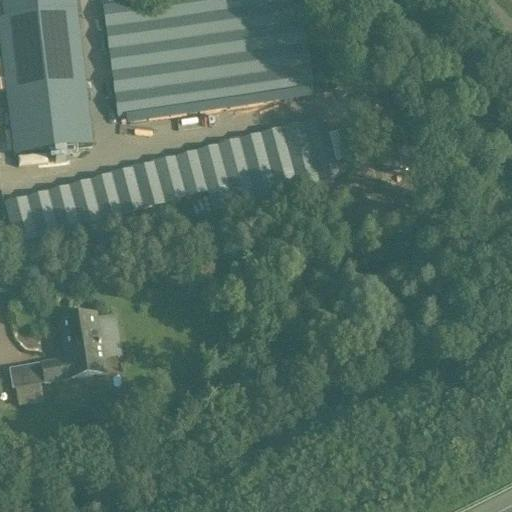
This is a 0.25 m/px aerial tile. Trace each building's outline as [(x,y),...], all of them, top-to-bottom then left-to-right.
[(18,0),(21,19),(77,12),(75,0),(18,0)] [(163,0),(104,8),(119,127),(314,102),(300,0),(163,0)] [(85,81),(77,12),(21,19),(1,22),(11,103),(0,104),(0,105),(2,129),(14,127),(15,140),(10,141),(12,160),(74,152),(66,83),(85,81)] [(330,128),(4,194),(14,245),(340,178),(330,128)] [(58,323),(64,361),(8,372),(12,392),(67,383),(67,382),(105,375),(95,317),(58,323)]
